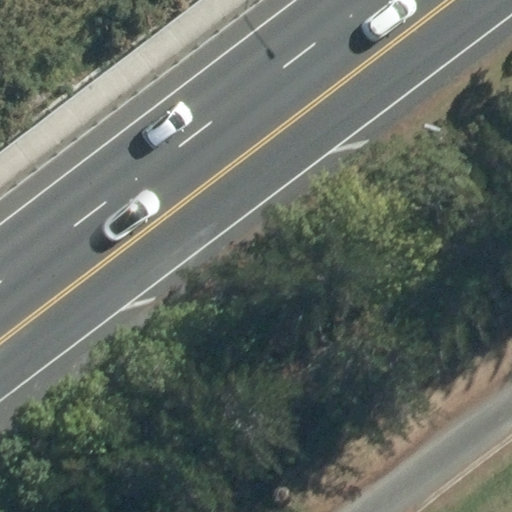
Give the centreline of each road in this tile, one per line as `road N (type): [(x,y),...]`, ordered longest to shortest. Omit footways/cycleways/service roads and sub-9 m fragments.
road 1 (primary): [(455,0),(0,343)]
road 2 (track): [(380,511),(511,417)]
